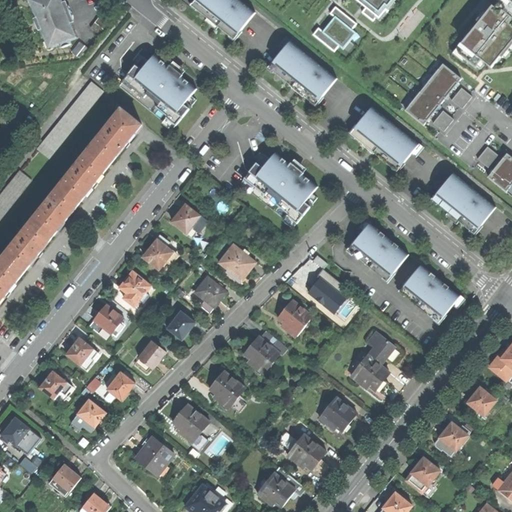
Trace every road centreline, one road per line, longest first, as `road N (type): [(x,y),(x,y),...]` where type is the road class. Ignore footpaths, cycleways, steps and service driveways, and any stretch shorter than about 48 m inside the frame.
road 1 (residential): [(148,511),(100,456),(362,188)]
road 2 (residential): [(241,90),(0,393)]
road 3 (residential): [(504,296),(336,511)]
road 4 (track): [(0,183),(138,0)]
road 5 (unknown): [(185,160),(151,138),(139,142),(90,199),(90,214),(121,241)]
road 6 (residential): [(362,188),(504,296)]
road 7 (residential): [(241,90),(362,188)]
road 8 (unknown): [(109,256),(74,229),(0,312)]
road 9 (residential): [(140,0),(241,90)]
